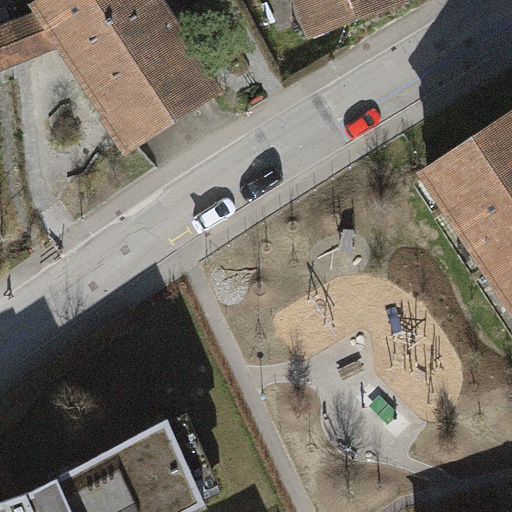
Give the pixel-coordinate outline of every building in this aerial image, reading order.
[(53,39),(124,146),(206,91),(145,0),(35,0),(30,4),(35,12),(53,39)] [(396,0),(301,0),(312,32),(396,1),(396,0)] [(0,27),(0,63),(24,52),(53,39),(35,12),(0,27)] [(511,110),(421,171),(511,306),(511,110)] [(0,511),(201,511),(215,506),(178,424),(0,503),(0,511)]
